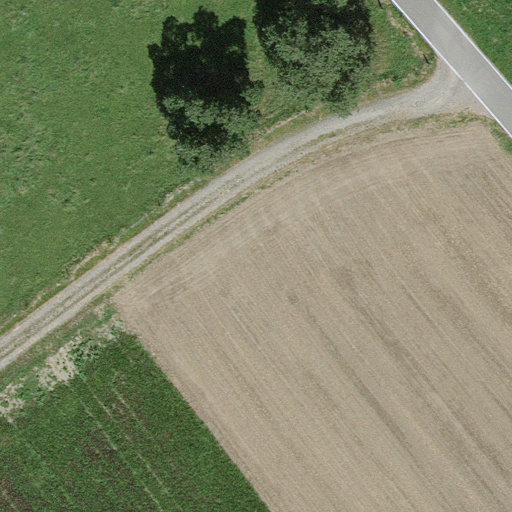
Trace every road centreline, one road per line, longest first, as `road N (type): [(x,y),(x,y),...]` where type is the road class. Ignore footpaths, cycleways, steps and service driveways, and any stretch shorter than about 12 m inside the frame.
road 1 (track): [(0,352),(344,109),(483,86)]
road 2 (track): [(511,120),(411,0)]
